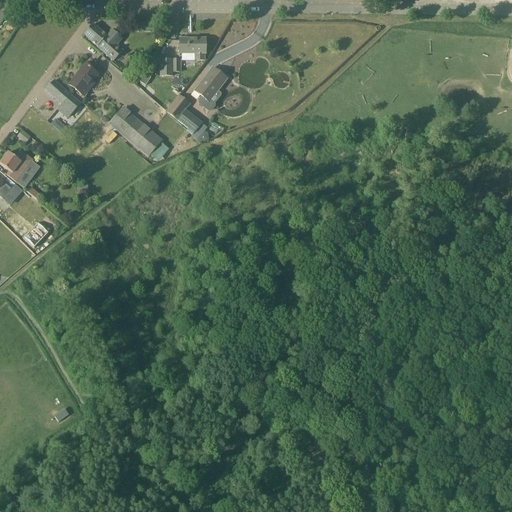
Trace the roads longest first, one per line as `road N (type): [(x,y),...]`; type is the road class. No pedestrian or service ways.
road 1 (secondary): [(511,10),(100,3)]
road 2 (residential): [(0,140),(100,3)]
